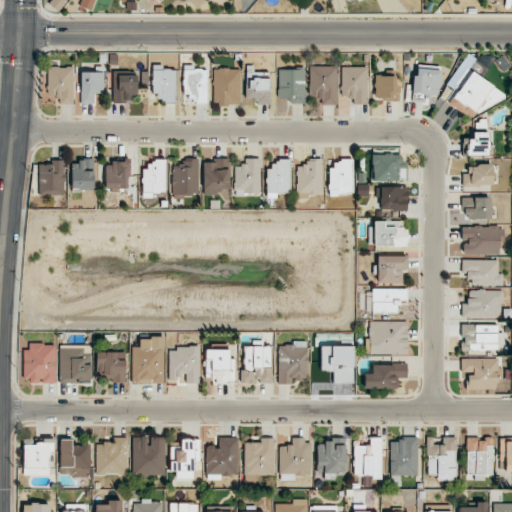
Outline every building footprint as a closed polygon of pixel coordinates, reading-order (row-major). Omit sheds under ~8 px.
[(91,10),(94,0),(81,0),(79,6),(91,10)] [(188,0),(197,9),(204,1),(203,0),(188,0)] [(176,69),(162,70),(162,65),(151,65),(152,93),(158,93),(159,102),(176,102),(176,69)] [(183,103),(207,103),(207,70),(194,69),(194,65),(183,65),(183,103)] [(253,72),(253,65),(245,66),(246,98),(255,98),(255,104),(269,104),(269,72),(253,72)] [(412,76),(412,98),(438,99),(439,66),(417,65),(417,76),(412,76)] [(47,67),(47,95),(60,95),(60,104),(74,104),(74,66),(47,67)] [(321,105),(337,104),(336,66),(308,66),(309,96),(321,95),(321,105)] [(367,104),(368,67),(341,66),(340,95),(349,96),(349,104),(367,104)] [(240,68),(212,69),(213,105),(240,104),(240,68)] [(304,104),(305,69),(277,68),(277,98),(290,98),(290,103),(304,104)] [(80,70),(80,104),(94,104),(94,93),(103,93),(103,70),(80,70)] [(492,86),(470,71),(448,104),(470,119),(492,86)] [(113,103),(128,103),(128,93),(136,93),(136,75),(113,75),(113,103)] [(398,100),(399,87),(395,87),(395,76),(375,75),(374,99),(398,100)] [(487,132),(473,132),(473,139),(465,139),(464,154),(487,155),(487,132)] [(371,181),(404,180),(404,154),(371,154),(371,181)] [(260,194),(259,158),(245,159),(245,166),(234,166),(234,194),(260,194)] [(142,198),(152,198),(152,191),(165,191),(165,159),(150,160),(150,169),(141,169),(142,198)] [(198,194),(198,159),(182,159),(182,165),(172,165),(172,195),(198,194)] [(266,167),(266,198),(277,197),(277,193),(290,193),(289,159),(276,159),(276,167),(266,167)] [(297,196),(322,196),(322,159),(305,160),(305,167),(296,167),(297,196)] [(328,159),(328,195),(352,194),(352,159),(328,159)] [(38,195),(63,195),(63,160),(51,160),(51,165),(38,165),(38,195)] [(70,161),(71,190),(93,189),(93,160),(70,161)] [(203,160),(203,194),(217,194),(217,189),(228,189),(228,160),(203,160)] [(105,162),(104,191),(127,191),(128,162),(105,162)] [(462,185),(492,186),(492,165),(467,165),(467,174),(462,174),(462,185)] [(407,186),(379,187),(379,211),(407,210),(407,186)] [(490,197),(463,197),(463,219),(490,219),(490,197)] [(370,221),(370,246),(406,245),(406,230),(401,230),(401,221),(370,221)] [(499,253),(499,241),(502,241),(502,225),(461,227),(462,254),(499,253)] [(401,283),(401,269),(406,269),(406,255),(376,256),(376,283),(401,283)] [(502,285),(502,274),(498,274),(498,259),(461,260),(461,278),(471,278),(471,286),(502,285)] [(406,288),(371,289),(371,313),(397,313),(397,298),(406,298),(406,288)] [(500,318),(501,290),(467,289),(467,304),(461,304),(461,317),(500,318)] [(407,321),(369,321),(368,354),(407,354),(407,321)] [(500,325),(460,324),(460,350),(498,351),(499,343),(500,343),(500,325)] [(131,383),(163,383),(163,338),(138,338),(138,347),(132,347),(131,383)] [(23,349),(22,383),(55,383),(55,343),(29,343),(28,350),(23,349)] [(278,343),(277,384),(291,384),(291,379),(306,380),(307,343),(278,343)] [(91,345),(59,345),(59,383),(91,382),(91,345)] [(271,384),(271,346),(243,346),(243,370),(240,370),(240,384),(271,384)] [(199,347),(168,348),(168,382),(199,381),(199,347)] [(234,358),(229,358),(229,349),(204,349),(205,377),(213,377),(213,382),(234,381),(234,358)] [(124,383),(125,352),(96,351),(95,371),(105,371),(105,382),(124,383)] [(460,358),(460,372),(465,372),(465,389),(495,389),(495,380),(499,380),(499,358),(460,358)] [(396,389),(396,377),(406,377),(406,364),(371,364),(371,374),(363,374),(363,388),(396,389)] [(164,475),(164,437),(148,437),(132,436),(131,474),(164,475)] [(426,474),(437,475),(436,480),(455,480),(456,437),(442,436),(442,445),(433,444),(433,437),(427,437),(426,474)] [(127,475),(128,437),(114,437),(114,443),(96,443),(95,474),(127,475)] [(206,477),(238,477),(238,437),(218,438),(218,446),(205,446),(206,477)] [(311,443),(304,443),(304,437),(292,438),(292,446),(279,446),(279,480),(294,480),(294,475),(311,475),(311,443)] [(354,475),(373,475),(373,479),(382,479),(381,437),(369,438),(369,445),(353,445),(354,475)] [(275,475),(274,438),(260,438),(261,442),(243,442),(244,475),(275,475)] [(417,438),(390,439),(390,486),(400,486),(400,475),(417,475),(417,438)] [(465,439),(467,477),(493,476),(492,438),(465,439)] [(511,438),(500,438),(500,446),(504,446),(504,471),(511,471),(511,438)] [(90,445),(71,445),(72,439),(59,439),(59,475),(89,476),(90,445)] [(170,446),(169,472),(177,472),(177,478),(193,479),(193,460),(199,460),(200,439),(180,439),(180,447),(170,446)] [(317,440),(316,472),(326,472),(326,479),(331,479),(331,472),(345,472),(346,441),(317,440)] [(23,442),(22,475),(49,475),(49,451),(54,451),(54,442),(23,442)] [(274,504),(273,511),(306,511),(306,499),(290,499),(291,503),(274,504)] [(94,505),(94,511),(120,511),(121,500),(107,500),(107,505),(94,505)] [(131,511),(162,511),(162,500),(140,500),(140,503),(131,503),(131,511)] [(485,511),(486,501),(475,502),(475,506),(457,507),(456,511),(485,511)] [(511,511),(511,502),(492,503),(492,511),(511,511)] [(169,511),(197,511),(198,503),(170,503),(169,511)]
